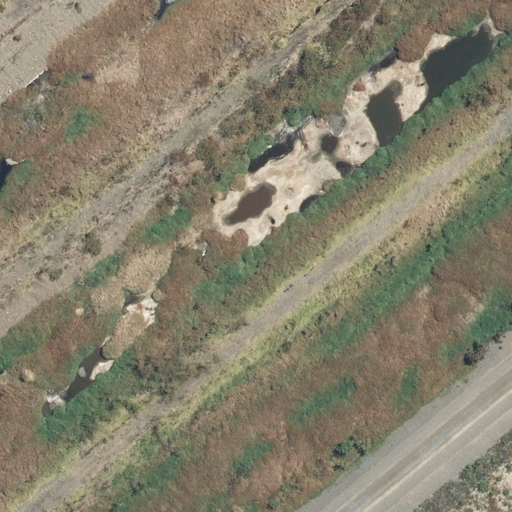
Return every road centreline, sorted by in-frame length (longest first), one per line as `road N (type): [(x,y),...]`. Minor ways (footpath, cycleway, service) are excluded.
road 1 (track): [(14,511),(511,107)]
road 2 (track): [(325,0),(0,258)]
road 3 (track): [(511,357),(326,511)]
